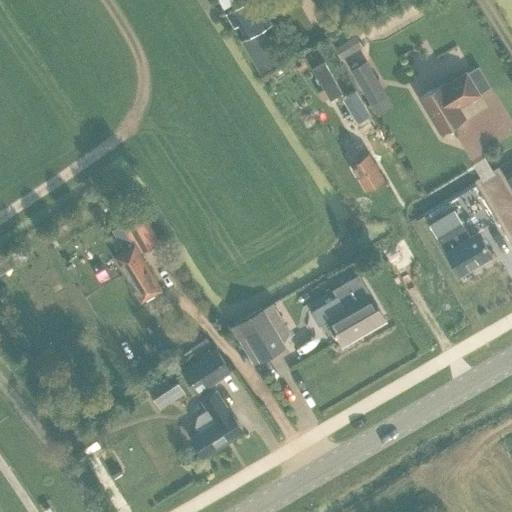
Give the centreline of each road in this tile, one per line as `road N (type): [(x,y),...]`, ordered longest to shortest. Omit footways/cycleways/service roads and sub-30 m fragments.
road 1 (unknown): [(0,219),(109,152),(134,127),(147,91),(142,57),(106,0)]
road 2 (secondary): [(249,511),(511,359)]
